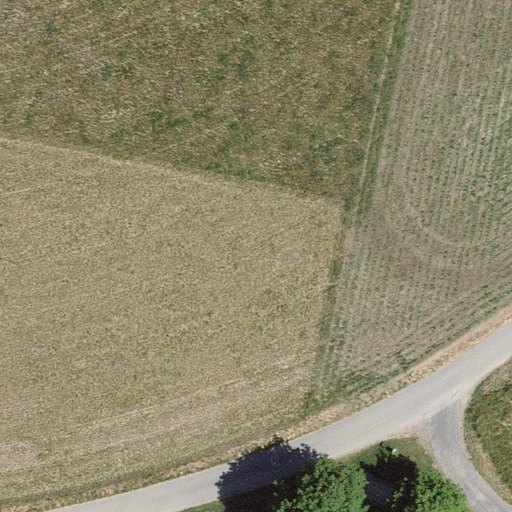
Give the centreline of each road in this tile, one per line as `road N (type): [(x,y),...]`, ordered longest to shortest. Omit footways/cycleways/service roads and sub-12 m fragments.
road 1 (unclassified): [(460,378),(365,441),(120,511)]
road 2 (unclassified): [(460,378),(445,441),(465,483),(502,511)]
